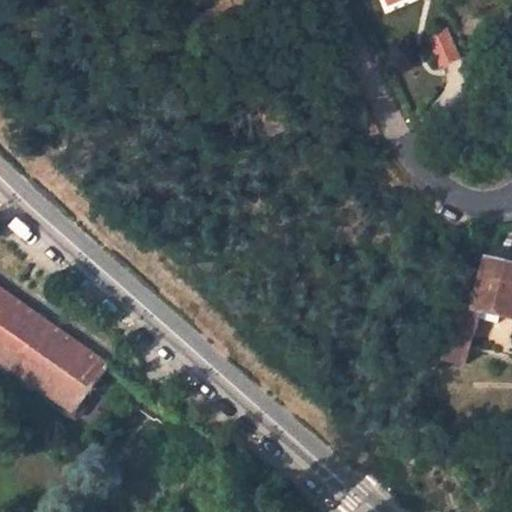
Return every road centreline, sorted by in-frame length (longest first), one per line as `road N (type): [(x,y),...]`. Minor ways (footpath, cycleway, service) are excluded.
road 1 (tertiary): [(375,511),(0,176)]
road 2 (residential): [(511,204),(490,213),(446,199),(410,160),(327,0)]
